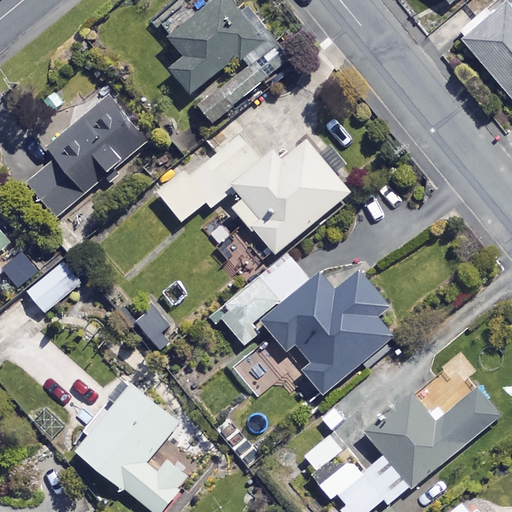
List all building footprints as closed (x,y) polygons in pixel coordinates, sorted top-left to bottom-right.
[(180,0),(159,17),(192,60),(177,72),(197,98),(271,40),(239,0),(229,0),(226,3),(223,0),(180,0)] [(511,6),(502,15),(494,6),(460,35),(511,95),(511,6)] [(151,139),(112,95),(52,149),(62,161),(33,187),(62,220),(151,139)] [(260,158),(240,132),(163,195),(187,224),(211,204),(216,210),(241,189),(250,200),(239,208),(280,257),(356,194),(341,175),(351,167),(340,153),(329,162),(314,143),(287,165),(273,148),(260,158)] [(0,257),(19,241),(0,218),(0,257)] [(317,284),(293,253),(219,312),(247,347),(266,332),(258,322),(282,303),(287,309),(269,324),(293,354),(303,346),(317,364),(308,372),(328,396),(398,339),(382,319),(393,309),(364,273),(341,292),(327,276),(317,284)] [(83,285),(67,265),(32,294),(49,314),(83,285)] [(171,326),(155,308),(139,323),(156,340),(171,326)] [(183,422),(138,386),(106,426),(96,418),(74,447),(156,511),(165,511),(193,478),(171,461),(161,474),(149,465),(183,422)] [(387,452),(418,490),(506,418),(485,392),(442,426),(418,396),(372,433),(387,452)] [(372,511),(389,499),(396,507),(418,490),(387,452),(365,470),(335,433),(306,457),(316,470),(310,474),(340,511),(372,511)]
